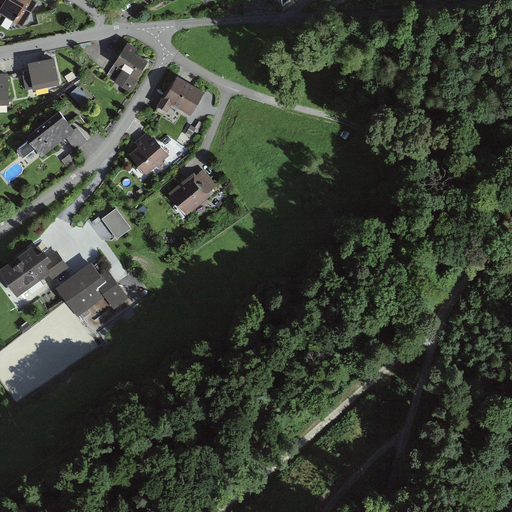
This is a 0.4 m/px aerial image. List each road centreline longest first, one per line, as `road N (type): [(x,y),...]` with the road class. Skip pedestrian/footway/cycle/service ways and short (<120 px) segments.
road 1 (track): [(0,491),(382,215),(404,179),(401,156),(322,114)]
road 2 (residential): [(0,232),(106,152),(166,52),(155,31),(140,29),(0,54)]
road 3 (track): [(439,329),(216,511)]
road 4 (track): [(511,224),(439,329),(410,423)]
road 5 (track): [(322,114),(364,106),(511,128)]
road 6 (track): [(410,423),(327,511)]
